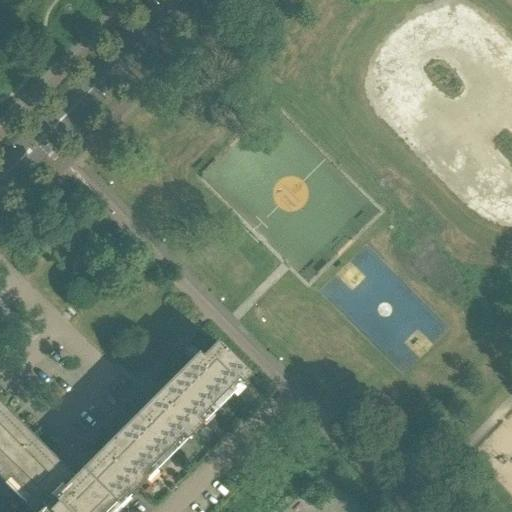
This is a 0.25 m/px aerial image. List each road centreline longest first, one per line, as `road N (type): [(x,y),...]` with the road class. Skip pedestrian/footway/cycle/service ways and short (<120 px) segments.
road 1 (tertiary): [(0,178),(181,0)]
road 2 (residential): [(166,511),(271,408)]
